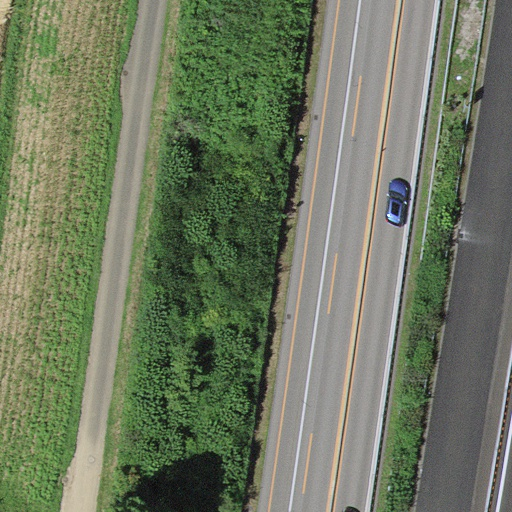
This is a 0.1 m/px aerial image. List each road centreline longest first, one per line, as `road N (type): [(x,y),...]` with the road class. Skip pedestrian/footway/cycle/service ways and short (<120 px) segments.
road 1 (motorway): [(401,0),(331,511)]
road 2 (unclassified): [(81,511),(150,58)]
road 3 (motorway): [(461,511),(511,205)]
